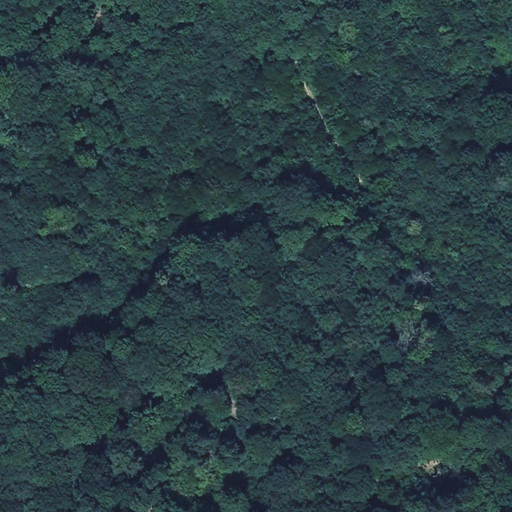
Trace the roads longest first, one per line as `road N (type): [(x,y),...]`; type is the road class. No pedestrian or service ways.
road 1 (track): [(282,0),(292,47),(336,151),(475,321),(511,391)]
road 2 (track): [(204,0),(209,17),(0,66)]
road 3 (track): [(385,0),(511,110)]
